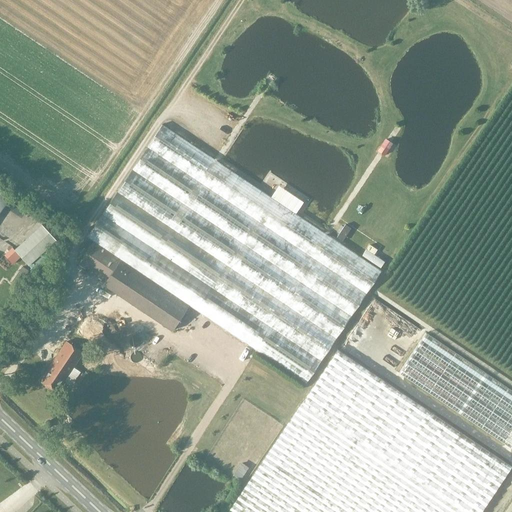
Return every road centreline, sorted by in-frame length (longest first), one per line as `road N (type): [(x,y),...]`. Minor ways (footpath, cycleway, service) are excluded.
road 1 (unknown): [(147,511),(223,385),(225,368),(210,348),(88,293),(71,295),(0,379)]
road 2 (track): [(241,0),(69,254),(69,306)]
road 3 (secondary): [(99,511),(0,418)]
